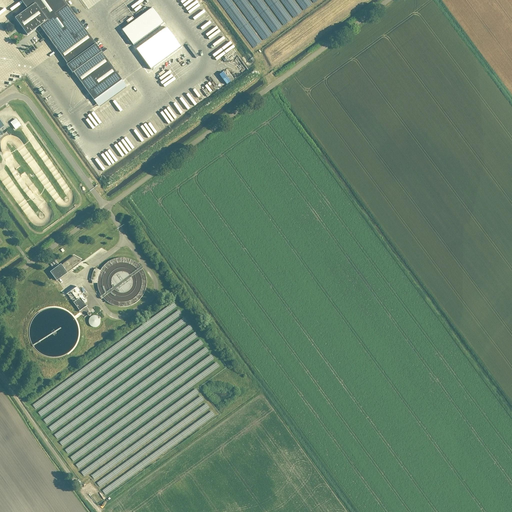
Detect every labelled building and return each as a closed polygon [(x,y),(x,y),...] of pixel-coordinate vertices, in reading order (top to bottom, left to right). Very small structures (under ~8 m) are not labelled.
[(62,0),(19,0),(27,10),(15,19),(27,36),(39,27),(67,65),(66,66),(72,74),(73,73),(94,101),(122,81),(62,0)] [(153,8),(152,9),(122,31),(133,46),(164,24),(153,8)] [(181,48),(167,28),(136,50),(151,70),(181,48)] [(210,40),(220,31),(218,28),(207,36),(210,40)] [(41,59),(53,52),(51,48),(39,55),(41,59)] [(167,89),(179,82),(177,79),(165,86),(167,89)] [(106,101),(104,102),(111,113),(113,112),(106,101)] [(11,122),(16,130),(22,127),(17,118),(11,122)] [(56,281),(78,265),(77,262),(80,260),(74,256),(63,264),(60,266),(50,273),(50,274),(51,273),(56,280),(56,281)] [(100,272),(100,271),(96,269),(95,271),(94,270),(93,271),(93,272),(92,273),(92,274),(92,276),(91,277),(91,279),(91,280),(91,282),(92,282),(92,284),(97,284),(97,282),(97,281),(97,280),(97,278),(98,277),(98,276),(99,275),(99,274),(100,272)] [(86,307),(84,303),(85,303),(86,303),(86,302),(86,301),(86,300),(85,299),(77,288),(77,287),(67,295),(66,295),(67,295),(79,312),(80,312),(87,306),(86,307)] [(91,327),(94,328),(96,328),(98,326),(99,325),(100,323),(100,320),(99,318),(97,317),(95,316),(93,316),(91,317),(89,319),(89,320),(88,321),(89,324),(90,326),(91,327)] [(115,475),(116,477),(118,476),(119,476),(125,474),(127,473),(126,471),(129,469),(130,471),(133,469),(127,461),(127,460),(126,458),(113,467),(113,470),(119,469),(114,472),(115,475)] [(103,474),(94,481),(101,490),(110,483),(103,474)]
